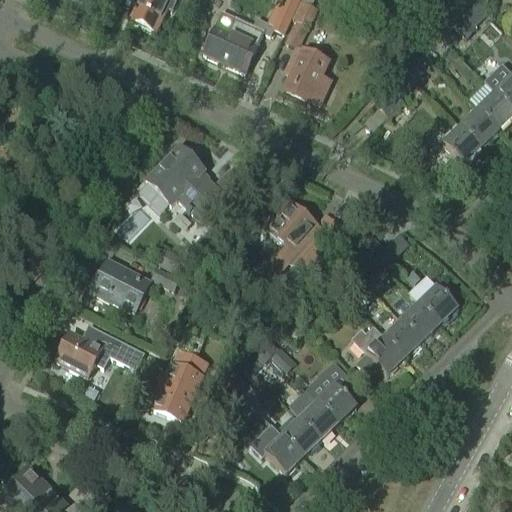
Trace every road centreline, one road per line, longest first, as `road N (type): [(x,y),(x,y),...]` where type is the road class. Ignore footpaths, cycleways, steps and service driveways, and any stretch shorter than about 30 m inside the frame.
road 1 (residential): [(440,230),(413,209),(148,88)]
road 2 (residential): [(0,374),(148,88)]
road 3 (residential): [(508,300),(300,511)]
road 4 (residential): [(247,511),(0,402)]
road 5 (tertiary): [(434,511),(511,370)]
road 6 (residential): [(148,88),(3,21)]
